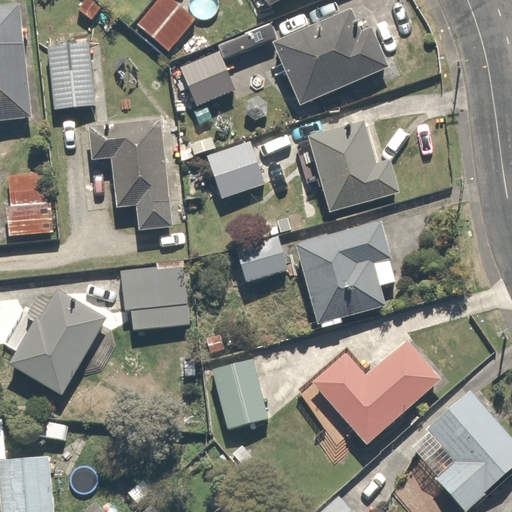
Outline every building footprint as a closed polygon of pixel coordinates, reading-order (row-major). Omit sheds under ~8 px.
[(201,14),(178,0),(158,0),(141,28),(177,51),(201,14)] [(0,123),(32,119),(21,4),(0,6),(0,123)] [(354,14),(277,46),(302,105),(393,73),(375,28),(359,34),(354,14)] [(74,40),(46,43),(55,113),(82,110),(74,40)] [(235,88),(218,52),(181,68),(198,105),(235,88)] [(364,122),(309,140),(334,214),(404,198),(392,162),(374,166),(364,122)] [(160,124),(88,132),(90,163),(114,162),(117,209),(138,205),(142,231),(172,226),(160,124)] [(226,198),(269,182),(255,142),(211,158),(226,198)] [(12,200),(8,200),(12,241),(58,236),(51,167),(9,171),(12,200)] [(397,288),(383,226),(298,246),(319,321),(388,309),(383,290),(397,288)] [(296,266),(285,235),(242,251),(252,281),(296,266)] [(185,263),(123,273),(132,335),(194,326),(185,263)] [(10,364),(63,399),(110,321),(54,294),(10,364)] [(446,387),(407,344),(366,375),(348,356),(313,386),(370,447),(446,387)] [(267,424),(256,362),(221,368),(232,430),(267,424)] [(472,511),(511,477),(511,441),(475,397),(425,431),(457,462),(434,479),(461,511),(472,511)] [(54,511),(51,460),(1,465),(1,511),(54,511)] [(112,511),(99,499),(85,511),(112,511)] [(350,511),(339,500),(326,511),(350,511)]
